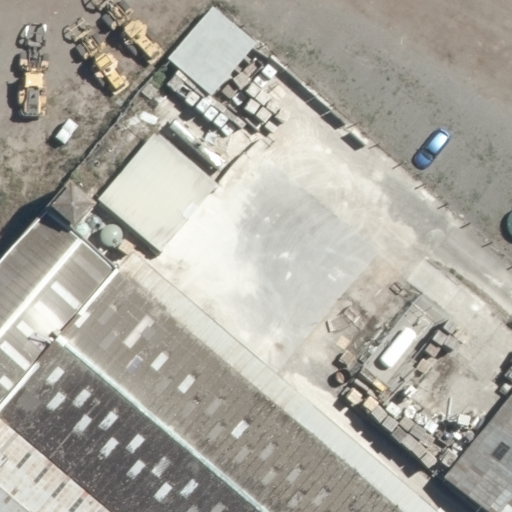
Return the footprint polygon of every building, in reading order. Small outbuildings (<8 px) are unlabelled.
[(260,40),(215,3),(169,57),(213,95),(260,40)] [(169,66),(148,40),(104,77),(125,102),(169,66)] [(118,101),(61,166),(77,182),(62,197),(86,217),(99,202),(165,259),(223,192),(162,139),(145,124),(118,101)] [(45,193),(0,247),(0,370),(78,278),(107,244),(45,193)] [(360,511),(78,278),(0,370),(0,452),(71,511),(360,511)] [(511,511),(511,348),(411,470),(461,511),(511,511)] [(0,511),(71,511),(0,452),(0,511)]
